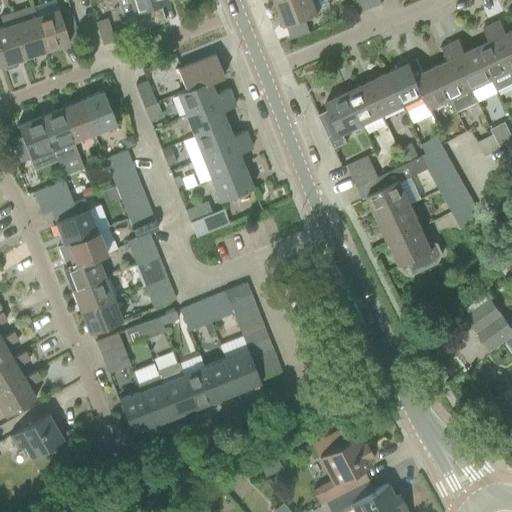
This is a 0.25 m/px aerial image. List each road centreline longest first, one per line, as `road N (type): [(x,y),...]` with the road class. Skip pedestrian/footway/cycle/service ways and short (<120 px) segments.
road 1 (residential): [(252,262),(296,374),(290,389),(135,452),(117,451),(0,171)]
road 2 (residential): [(113,68),(186,265),(215,278),(252,262)]
road 3 (tertiary): [(435,436),(325,230)]
road 4 (residential): [(262,74),(446,0)]
road 5 (tertiary): [(325,230),(262,74)]
road 6 (residential): [(113,68),(243,24)]
